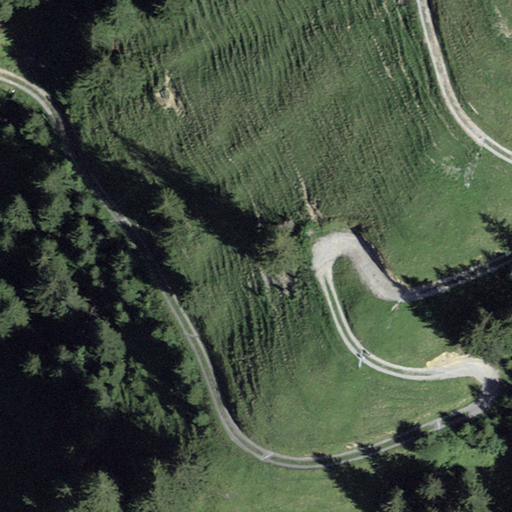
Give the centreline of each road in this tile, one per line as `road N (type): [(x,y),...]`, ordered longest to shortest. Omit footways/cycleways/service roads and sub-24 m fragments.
road 1 (track): [(511,257),(399,298),(376,291),(350,251),(330,247),(314,262),(350,348),(387,373),(471,371),(489,378),(491,398),(365,455),(306,466),(265,461),(239,443),(208,354),(157,260),(80,159),(66,113),(37,88),(0,79)]
road 2 (track): [(427,0),(455,107),(491,153),(511,160)]
